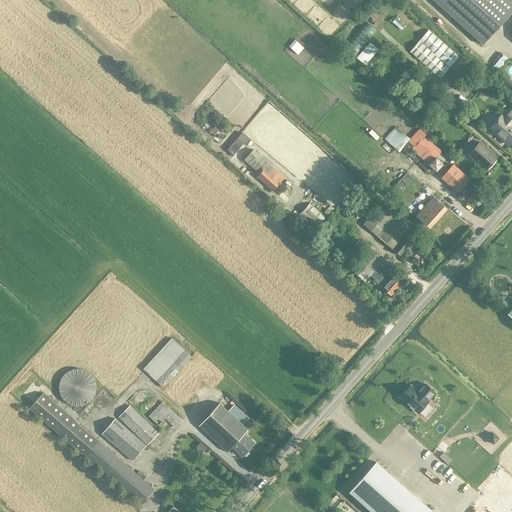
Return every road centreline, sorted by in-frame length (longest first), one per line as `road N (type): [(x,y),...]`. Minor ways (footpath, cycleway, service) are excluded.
road 1 (tertiary): [(235,511),(511,203)]
road 2 (unknown): [(388,50),(431,82),(511,168)]
